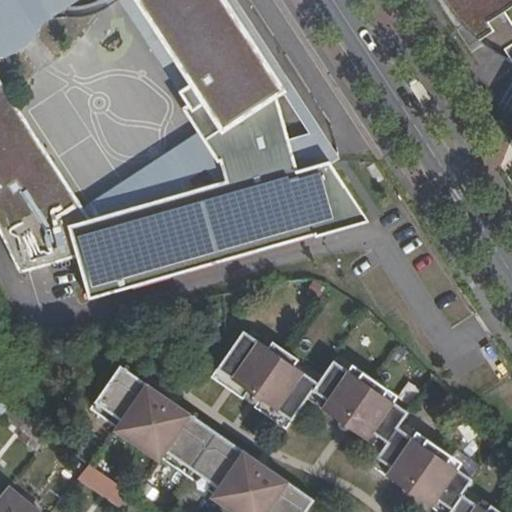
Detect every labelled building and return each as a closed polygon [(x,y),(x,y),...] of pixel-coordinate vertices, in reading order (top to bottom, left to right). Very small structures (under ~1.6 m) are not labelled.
[(0,226),(21,270),(78,253),(90,295),(316,230),(317,233),(361,218),(323,156),(291,166),(271,90),(279,86),(227,0),(132,0),(197,97),(192,102),(239,171),(120,207),(122,213),(92,221),(0,75),(0,226)] [(0,0),(0,53),(79,0),(0,0)] [(511,0),(467,0),(479,14),(467,26),(474,33),(480,38),(484,41),(489,45),(498,51),(511,41),(511,19),(505,8),(511,2),(511,0)] [(245,326),(213,371),(287,423),(309,393),(319,378),(295,360),(298,354),(273,337),(269,343),(245,326)] [(319,378),(309,393),(382,444),(399,422),(409,407),(385,390),(388,384),(363,367),(359,372),(335,356),(319,378)] [(297,511),(311,493),(117,359),(88,401),(113,420),(111,422),(156,454),(159,451),(210,487),(208,489),(240,511),(297,511)] [(0,397),(0,413),(3,410),(9,403),(0,397)] [(9,403),(3,410),(43,441),(51,430),(50,430),(10,401),(9,403)] [(382,444),(372,459),(446,511),(462,489),(472,474),(448,456),(452,450),(427,433),(422,439),(399,422),(382,444)] [(0,424),(0,453),(14,435),(0,424)] [(106,492),(108,489),(122,500),(133,486),(93,457),(81,471),(106,492)] [(43,511),(8,483),(0,493),(0,511),(43,511)] [(122,500),(121,502),(132,511),(169,511),(133,486),(122,500)] [(446,511),(445,511),(507,511),(490,500),(486,506),(462,489),(446,511)]
